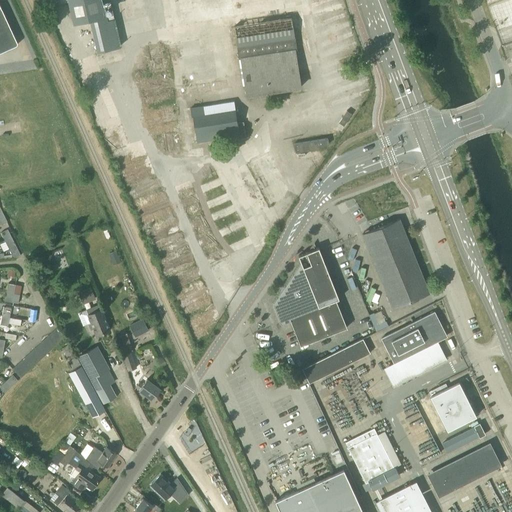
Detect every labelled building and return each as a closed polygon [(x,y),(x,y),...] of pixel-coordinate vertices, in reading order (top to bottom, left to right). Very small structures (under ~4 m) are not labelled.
[(52,0),(53,4),(68,1),(74,26),(91,22),(98,52),(119,47),(111,15),(103,17),(99,0),(52,0)] [(147,4),(134,5),(135,23),(149,22),(149,20),(156,19),(155,8),(147,9),(147,4)] [(0,52),(15,46),(16,46),(16,45),(17,45),(17,44),(17,43),(1,9),(0,6),(0,52)] [(290,17),(233,26),(238,59),(240,59),(246,96),(300,88),(294,49),(295,49),(290,17)] [(98,103),(89,105),(92,115),(101,112),(98,103)] [(202,106),(189,108),(191,117),(192,117),(197,142),(239,135),(240,138),(245,137),(243,122),(237,123),(234,109),(204,114),(202,106)] [(327,139),(294,145),(295,152),(316,149),(316,147),(328,145),(327,139)] [(228,201),(219,203),(220,205),(211,207),(213,216),(223,214),(230,213),(228,201)] [(159,244),(176,239),(170,219),(153,224),(159,244)] [(399,219),(362,234),(392,309),(429,294),(399,219)] [(343,231),(347,227),(340,221),(336,224),(343,231)] [(4,241),(11,237),(7,229),(0,233),(4,241)] [(11,237),(4,241),(8,249),(15,246),(11,237)] [(20,255),(15,246),(8,249),(13,259),(20,255)] [(338,299),(318,248),(298,256),(300,262),(272,303),(281,324),(290,321),(300,346),(346,328),(335,300),(338,299)] [(348,253),(355,262),(361,258),(354,249),(348,253)] [(119,262),(115,251),(109,253),(113,265),(119,262)] [(162,263),(168,270),(176,263),(170,256),(162,263)] [(6,292),(13,293),(15,285),(7,283),(6,292)] [(81,298),(83,303),(95,298),(96,298),(91,286),(78,291),(81,298)] [(13,293),(6,292),(4,301),(17,304),(19,295),(13,293)] [(3,307),(1,316),(14,318),(14,313),(10,313),(11,308),(3,307)] [(202,316),(211,321),(215,313),(206,308),(202,316)] [(96,335),(109,330),(101,309),(87,315),(96,335)] [(381,338),(393,363),(446,336),(434,312),(381,338)] [(21,320),(14,318),(1,316),(0,321),(0,325),(7,326),(8,323),(20,325),(21,320)] [(129,325),(135,338),(148,331),(142,319),(129,325)] [(52,332),(60,341),(64,337),(56,328),(52,332)] [(52,332),(47,336),(55,345),(60,341),(52,332)] [(130,351),(132,350),(127,333),(116,337),(127,372),(136,368),(130,351)] [(47,336),(43,340),(51,349),(55,345),(47,336)] [(369,353),(362,338),(301,369),(309,383),(369,353)] [(43,340),(38,344),(47,353),(51,349),(43,340)] [(38,344),(34,348),(42,357),(47,353),(38,344)] [(92,417),(104,410),(69,344),(58,350),(70,372),(68,373),(92,417)] [(107,369),(95,347),(78,356),(96,391),(110,383),(103,371),(107,369)] [(42,357),(34,348),(29,352),(38,361),(42,357)] [(38,361),(29,352),(25,356),(33,365),(38,361)] [(33,365),(25,356),(21,361),(29,369),(33,365)] [(21,361),(16,365),(24,374),(29,369),(21,361)] [(24,374),(16,365),(12,368),(20,378),(24,374)] [(283,382),(290,379),(284,368),(278,371),(283,382)] [(137,387),(146,377),(143,374),(133,384),(137,387)] [(12,375),(6,380),(11,386),(17,380),(12,375)] [(152,400),(160,389),(146,379),(139,390),(152,400)] [(6,380),(0,385),(0,388),(4,393),(11,386),(6,380)] [(447,388),(445,383),(428,392),(431,397),(430,397),(438,413),(447,430),(475,416),(458,383),(447,388)] [(447,430),(438,413),(429,417),(427,412),(423,414),(434,436),(447,430)] [(442,443),(446,450),(478,435),(479,437),(484,434),(479,424),(473,427),(474,427),(442,443)] [(394,467),(393,467),(373,428),(345,442),(369,490),(398,475),(394,467)] [(58,461),(65,466),(76,450),(69,445),(58,461)] [(116,454),(106,447),(102,452),(93,446),(85,458),(97,469),(101,463),(107,467),(116,454)] [(483,451),(490,465),(498,461),(491,447),(483,451)] [(329,452),(332,461),(340,458),(337,449),(329,452)] [(23,462),(26,465),(28,467),(32,463),(27,458),(23,462)] [(69,474),(74,478),(71,483),(82,490),(85,486),(91,490),(100,478),(79,463),(75,468),(74,467),(69,474)] [(28,467),(26,465),(23,468),(36,478),(44,470),(36,464),(32,469),(28,467)] [(14,474),(18,469),(13,465),(9,470),(14,474)] [(362,511),(343,470),(274,501),(279,511),(362,511)] [(38,479),(47,484),(51,476),(42,472),(38,479)] [(175,488),(160,474),(149,486),(164,499),(175,488)] [(378,500),(384,511),(425,511),(411,483),(378,500)] [(62,484),(55,493),(58,495),(53,501),(66,511),(76,511),(82,506),(67,494),(70,491),(62,484)] [(22,511),(39,511),(40,511),(25,500),(24,500),(7,487),(1,495),(22,511)] [(142,498),(135,508),(141,511),(146,511),(152,505),(142,498)]
